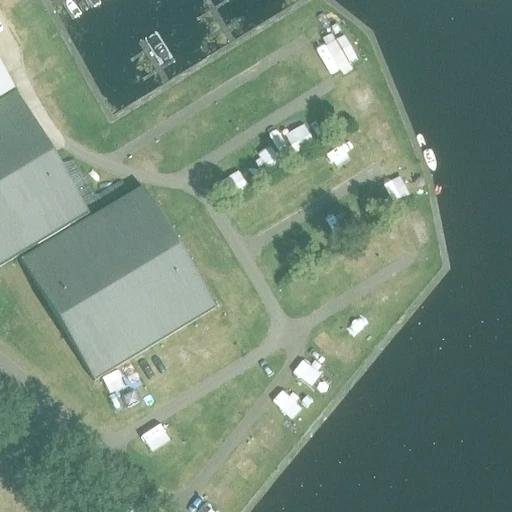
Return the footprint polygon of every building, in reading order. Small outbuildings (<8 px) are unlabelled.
[(342,38),(355,59),(363,55),(350,33),(342,38)] [(322,41),(331,74),(353,68),(344,35),(322,41)] [(0,268),(16,258),(93,382),(214,309),(140,189),(89,220),(0,71),(0,268)] [(358,118),(378,107),(361,77),(341,88),(358,118)] [(289,78),(265,83),(270,107),(294,101),(289,78)] [(239,168),(225,178),(236,194),(250,184),(239,168)] [(378,218),(388,210),(372,188),(361,196),(378,218)] [(352,305),(343,321),(369,337),(379,322),(352,305)] [(308,364),(299,374),(314,388),(322,378),(308,364)] [(201,500),(194,511),(216,511),(219,509),(201,500)]
